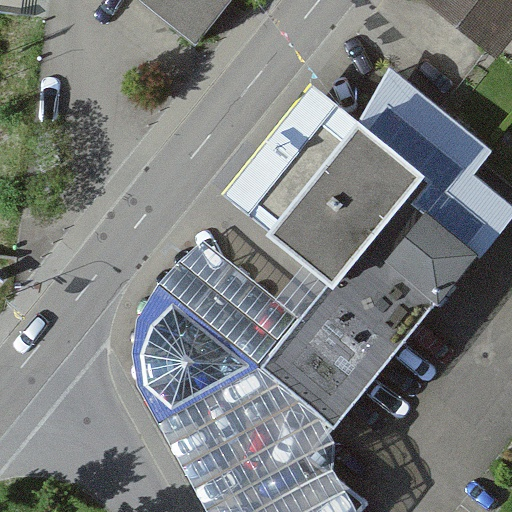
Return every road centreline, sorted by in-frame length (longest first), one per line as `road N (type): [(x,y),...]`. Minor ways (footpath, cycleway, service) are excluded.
road 1 (secondary): [(321,0),(12,379)]
road 2 (residential): [(12,379),(114,461),(144,511)]
